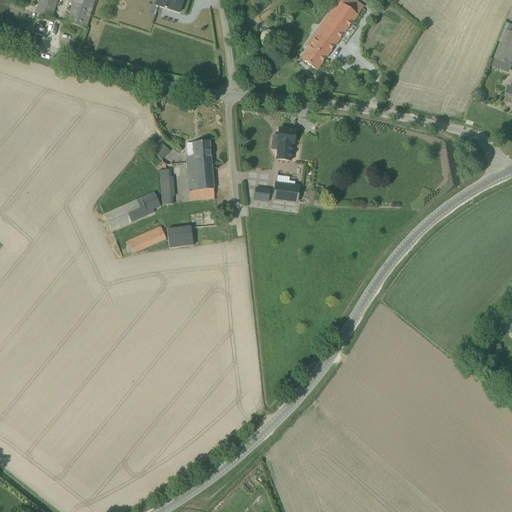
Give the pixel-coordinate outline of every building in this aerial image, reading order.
[(57,0),(40,0),(35,13),(51,19),(57,0)] [(94,0),(73,0),(66,23),(85,30),(94,0)] [(157,0),(155,6),(179,13),(183,0),(157,0)] [(340,0),(306,46),(310,48),(301,60),(316,70),(342,35),(350,25),(363,7),(353,0),(340,0)] [(511,66),(511,25),(505,23),(498,41),(500,42),(494,59),(511,66)] [(350,25),(342,35),(349,40),(356,30),(350,25)] [(279,129),(277,143),(278,143),(276,160),(290,162),(292,145),(293,145),(295,132),(279,129)] [(189,201),(214,199),(209,142),(192,143),(193,157),(186,157),(189,201)] [(161,161),(170,151),(161,143),(153,152),(159,159),(161,161)] [(159,166),(155,168),(158,171),(165,166),(162,162),(158,165),(159,166)] [(172,177),(171,170),(159,171),(161,206),(173,205),(172,197),(175,197),(173,177),(172,177)] [(299,187),(275,184),(273,200),(297,203),(299,187)] [(268,202),(269,191),(255,189),(254,200),(268,202)] [(154,192),(139,198),(103,214),(111,232),(154,213),(153,210),(161,207),(154,192)] [(169,249),(192,247),(189,226),(167,229),(169,249)] [(166,240),(160,227),(127,241),(133,254),(166,240)] [(501,344),(489,346),(490,352),(502,350),(501,344)]
